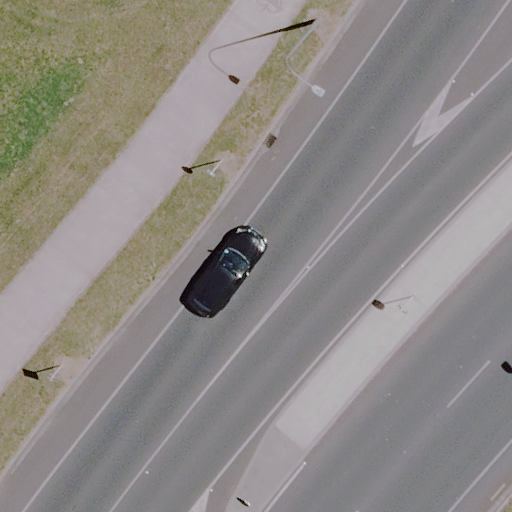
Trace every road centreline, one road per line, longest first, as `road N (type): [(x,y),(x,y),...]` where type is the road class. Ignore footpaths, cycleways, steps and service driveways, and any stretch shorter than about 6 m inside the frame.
road 1 (tertiary): [(111,511),(348,220)]
road 2 (secondary): [(348,220),(483,0)]
road 3 (tertiary): [(511,339),(351,511)]
road 4 (tertiary): [(348,220),(511,85)]
